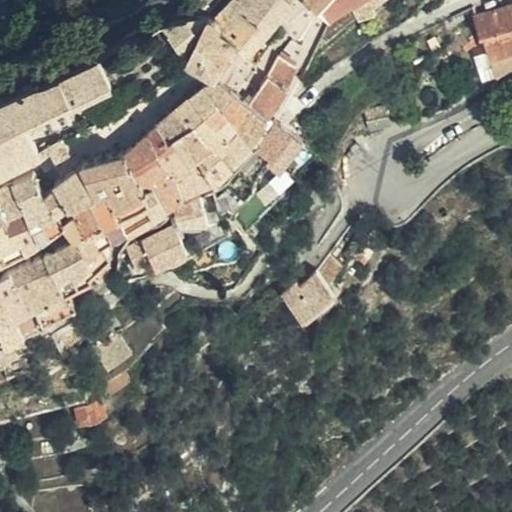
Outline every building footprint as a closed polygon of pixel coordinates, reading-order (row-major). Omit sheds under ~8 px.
[(245,38),(254,47),(275,21),(253,5),(256,0),(231,0),(222,12),(245,38)] [(256,0),(253,5),(275,21),(290,0),(256,0)] [(313,0),(333,17),(355,3),(357,0),(313,0)] [(357,0),(355,3),(364,17),(377,9),(372,0),(357,0)] [(511,0),(501,0),(496,2),(475,12),(478,19),(477,20),(484,38),(488,36),(505,75),(511,70),(511,0)] [(201,21),(210,31),(218,9),(216,8),(188,10),(201,21)] [(210,31),(233,46),(245,38),(222,12),(218,9),(210,31)] [(193,47),(197,53),(221,66),(229,54),(233,46),(210,31),(193,47)] [(0,164),(12,159),(29,151),(35,148),(49,140),(55,137),(52,132),(38,112),(76,90),(79,94),(119,69),(105,44),(95,51),(82,60),(69,66),(53,71),(50,68),(43,73),(34,77),(16,85),(0,93),(0,164)] [(283,49),(274,68),(284,74),(291,78),(301,59),(296,56),(285,50),(283,49)] [(274,68),(256,95),(272,109),(278,100),(291,78),(284,74),(274,68)] [(209,75),(205,79),(227,102),(244,85),(225,72),(209,75)] [(205,79),(183,99),(196,112),(215,132),(236,112),(227,102),(205,79)] [(244,85),(227,102),(236,112),(254,131),(260,124),(272,109),(256,95),(244,85)] [(183,99),(167,114),(177,127),(196,112),(183,99)] [(196,112),(177,127),(197,149),(213,168),(227,159),(235,151),(215,132),(196,112)] [(215,132),(235,151),(245,142),(253,133),(254,131),(236,112),(215,132)] [(162,119),(158,124),(167,143),(177,163),(183,159),(197,149),(177,127),(167,114),(162,119)] [(279,116),(260,143),(274,154),(270,160),(281,167),(305,136),(279,116)] [(55,137),(61,145),(70,145),(82,138),(72,122),(52,132),(55,137)] [(145,134),(126,142),(138,162),(159,148),(167,143),(158,124),(154,128),(145,134)] [(98,184),(99,186),(108,183),(130,218),(141,211),(152,205),(168,196),(158,174),(145,179),(138,162),(126,142),(88,155),(98,184)] [(158,174),(168,196),(173,192),(186,182),(177,163),(167,143),(159,148),(138,162),(145,179),(158,174)] [(177,163),(186,182),(213,168),(197,149),(183,159),(177,163)] [(65,218),(71,226),(86,216),(80,206),(77,194),(99,186),(98,184),(88,155),(67,169),(49,182),(55,195),(60,206),(65,218)] [(14,211),(55,195),(49,182),(41,162),(22,171),(28,188),(9,197),(14,211)] [(0,215),(0,217),(13,212),(14,211),(9,197),(28,188),(22,171),(0,179),(0,215)] [(80,206),(86,216),(90,223),(97,218),(108,232),(130,218),(108,183),(99,186),(77,194),(80,206)] [(212,212),(204,193),(178,205),(187,224),(212,212)] [(54,224),(60,206),(55,195),(14,211),(13,212),(24,241),(39,231),(54,224)] [(0,247),(4,256),(24,241),(13,212),(0,217),(0,216),(0,247)] [(63,238),(42,248),(71,289),(97,268),(90,259),(95,254),(78,232),(90,223),(86,216),(71,226),(75,233),(63,238)] [(189,228),(199,246),(219,236),(209,217),(189,228)] [(97,268),(106,278),(116,263),(110,254),(118,246),(108,232),(97,218),(90,223),(78,232),(95,254),(90,259),(97,268)] [(155,256),(160,264),(190,247),(174,218),(144,235),(155,256)] [(155,256),(144,235),(127,244),(139,265),(155,256)] [(345,245),(329,262),(338,275),(339,274),(356,256),(345,245)] [(28,255),(11,263),(49,321),(82,305),(71,289),(42,248),(28,255)] [(311,275),(295,288),(311,309),(345,285),(339,274),(338,275),(329,262),(311,275)] [(11,263),(0,270),(0,274),(31,329),(49,321),(11,263)] [(292,283),(295,288),(311,275),(308,272),(292,283)] [(0,274),(0,315),(8,330),(12,336),(31,329),(0,274)] [(0,315),(0,333),(8,330),(0,315)] [(110,363),(135,346),(123,328),(98,345),(110,363)] [(78,400),(85,417),(99,416),(112,409),(103,392),(94,397),(88,398),(78,400)]
